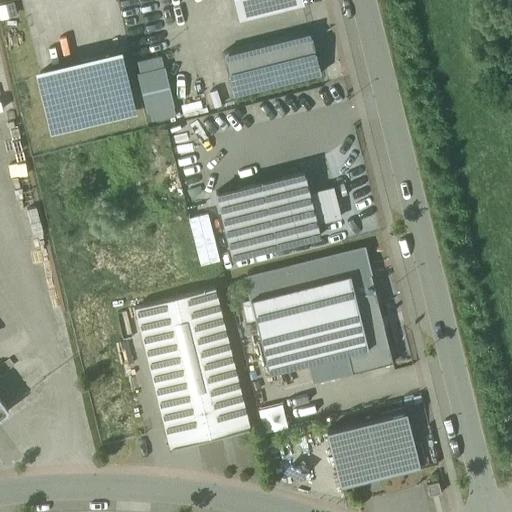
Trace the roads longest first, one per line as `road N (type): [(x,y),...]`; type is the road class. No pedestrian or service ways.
road 1 (residential): [(492,511),(361,0)]
road 2 (residential): [(0,498),(120,490),(259,511)]
